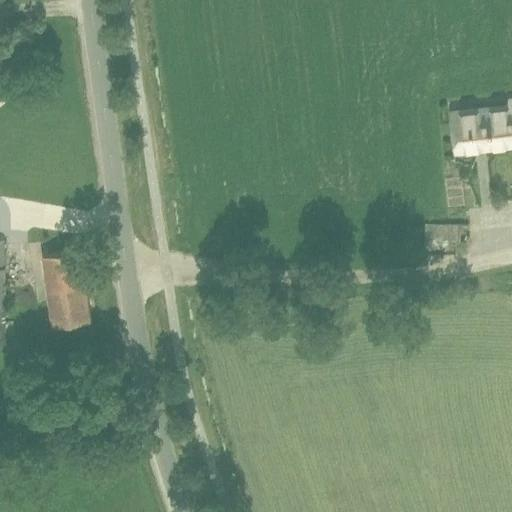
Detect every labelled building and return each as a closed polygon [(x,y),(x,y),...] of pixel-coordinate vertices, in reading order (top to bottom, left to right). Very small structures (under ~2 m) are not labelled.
[(486,147),(511,144),(511,99),(510,100),(511,106),(453,113),(457,151),(458,150),(458,147),(486,144),(486,147)] [(78,123),(50,123),(50,154),(37,154),(37,201),(79,201),(78,123)] [(26,129),(27,153),(49,152),(48,128),(26,129)] [(36,179),(21,179),(21,211),(36,211),(36,179)] [(58,325),(91,320),(81,249),(47,254),(58,325)]
